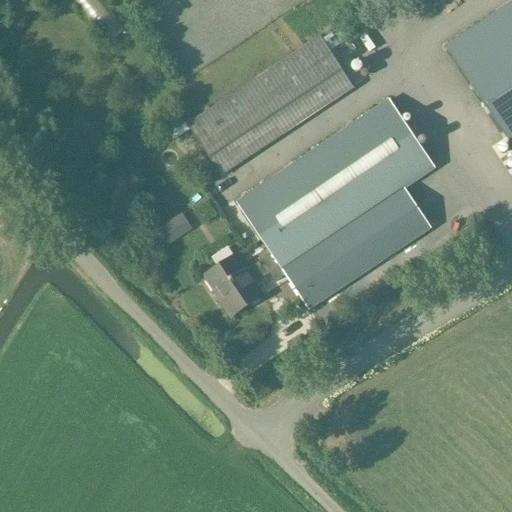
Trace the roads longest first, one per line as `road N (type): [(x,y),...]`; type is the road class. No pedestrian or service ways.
road 1 (unknown): [(255,432),(480,295),(509,253),(506,219),(411,78),(393,68),(231,180)]
road 2 (unclassified): [(335,511),(0,179)]
road 3 (unknown): [(393,68),(493,0)]
